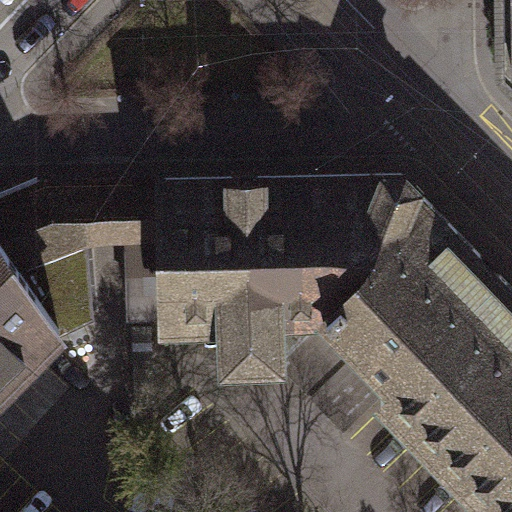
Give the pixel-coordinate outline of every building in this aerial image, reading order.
[(511,0),(500,0),(501,23),(502,61),(511,71),(511,0)] [(511,511),(511,285),(402,172),(327,174),(330,306),(392,369),(375,384),(500,511),(511,511)] [(228,310),(229,353),(276,352),(275,308),(330,306),(327,174),(126,179),(128,231),(130,314),(228,310)] [(86,231),(82,178),(41,180),(0,197),(0,386),(58,328),(62,333),(93,318),(86,231)] [(128,231),(126,179),(82,178),(86,231),(128,231)] [(275,308),(276,352),(341,418),(375,384),(392,369),(330,306),(275,308)]
